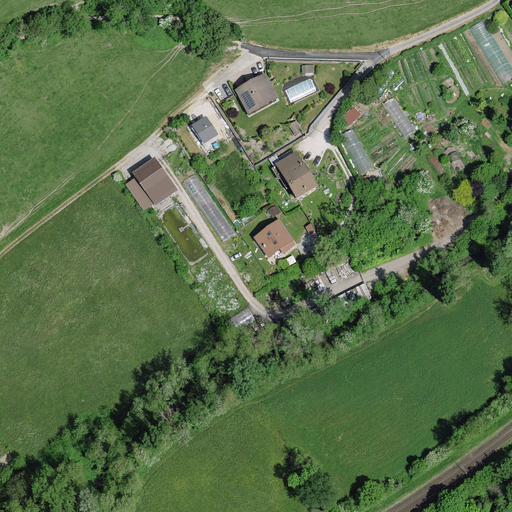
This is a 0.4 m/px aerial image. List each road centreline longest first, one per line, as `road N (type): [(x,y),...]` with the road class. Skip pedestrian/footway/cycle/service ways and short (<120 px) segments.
road 1 (track): [(155,154),(268,321),(422,255),(511,188)]
road 2 (track): [(260,52),(0,255)]
road 3 (track): [(511,243),(369,337),(257,393)]
road 4 (residential): [(497,0),(375,55),(260,52)]
